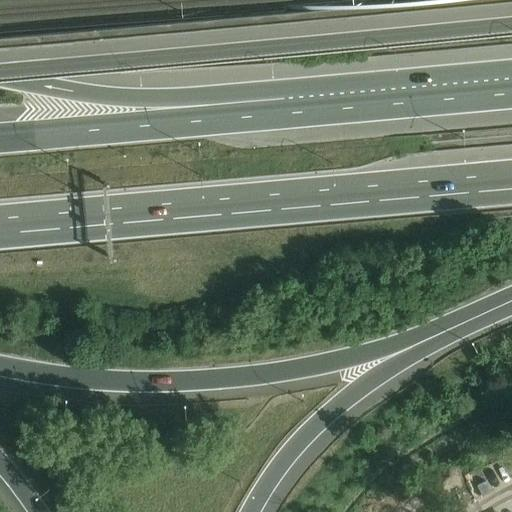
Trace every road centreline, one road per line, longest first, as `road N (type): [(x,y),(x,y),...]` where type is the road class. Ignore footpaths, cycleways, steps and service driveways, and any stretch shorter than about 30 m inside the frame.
road 1 (motorway): [(0,223),(511,176)]
road 2 (motorway): [(511,27),(0,70)]
road 3 (motorway): [(0,366),(176,381),(252,375),(440,333)]
road 4 (motorway): [(433,97),(0,138)]
road 5 (motorway): [(433,97),(47,88),(0,79)]
road 6 (motorway): [(251,511),(265,482),(347,397),(440,333)]
road 7 (primary): [(436,0),(511,121)]
